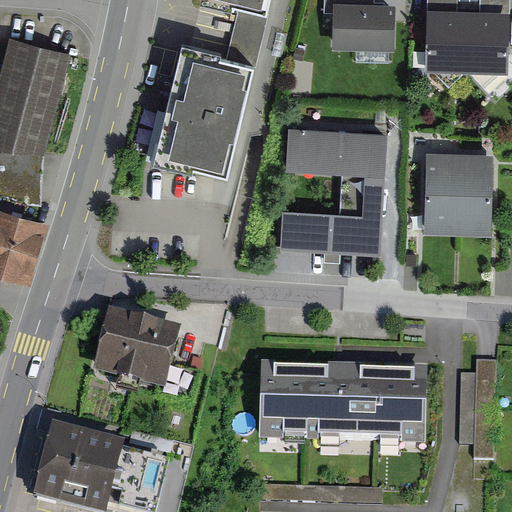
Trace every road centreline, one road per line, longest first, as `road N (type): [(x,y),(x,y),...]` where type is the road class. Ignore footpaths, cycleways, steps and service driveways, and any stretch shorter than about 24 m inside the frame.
road 1 (residential): [(511,310),(86,282),(56,272)]
road 2 (tertiary): [(56,272),(129,0)]
road 3 (tertiary): [(0,461),(44,308)]
